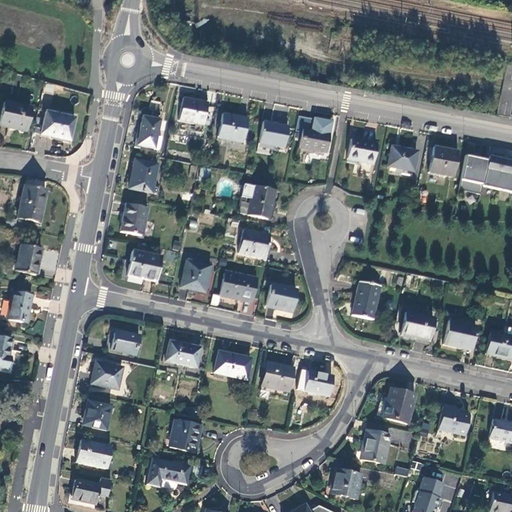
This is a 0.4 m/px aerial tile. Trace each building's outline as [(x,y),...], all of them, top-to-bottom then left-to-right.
[(183,99),(179,121),(203,126),(207,103),(183,99)] [(4,102),(0,120),(0,125),(9,128),(9,126),(25,130),(30,108),(4,102)] [(45,111),(40,134),(51,137),(52,135),(70,139),(74,118),(45,111)] [(221,114),(217,137),(231,140),(231,141),(242,143),(247,119),(221,114)] [(142,134),(139,146),(158,150),(161,138),(156,137),(159,120),(142,117),(139,134),(142,134)] [(302,129),(311,131),(313,120),(298,117),(295,131),(302,133),(302,129)] [(298,148),(325,154),(329,135),(328,135),(331,123),(314,119),(313,120),(311,131),(302,129),(302,133),(298,148)] [(262,122),(258,143),(283,148),(288,127),(262,122)] [(351,139),(347,160),(372,165),(376,144),(351,139)] [(390,147),(386,167),(414,173),(418,152),(390,147)] [(433,148),(428,174),(452,178),(457,152),(433,148)] [(459,191),(480,195),(482,187),(488,159),(478,157),(477,159),(466,156),(459,191)] [(497,190),(503,160),(488,157),(488,159),(482,187),(497,190)] [(511,162),(503,160),(497,190),(511,193),(511,162)] [(134,161),(129,188),(151,193),(157,165),(134,161)] [(208,179),(210,170),(201,168),(199,177),(208,179)] [(268,219),(274,192),(243,185),(240,198),(250,200),(247,215),(268,219)] [(24,186),(17,218),(39,223),(46,191),(24,186)] [(274,192),(268,219),(271,220),(274,203),(277,202),(278,193),(274,192)] [(125,204),(120,233),(141,236),(143,225),(144,225),(147,208),(125,204)] [(244,230),(238,254),(262,259),(265,245),(267,245),(269,235),(244,230)] [(20,245),(15,270),(36,275),(41,249),(20,245)] [(132,251),(126,276),(155,282),(161,257),(132,251)] [(186,261),(180,287),(190,290),(191,288),(205,291),(210,267),(186,261)] [(224,272),(219,296),(231,299),(231,298),(251,302),(256,279),(224,272)] [(354,301),(375,306),(379,287),(358,283),(354,301)] [(270,285),(266,306),(291,312),(295,291),(270,285)] [(12,292),(6,320),(26,324),(32,296),(12,292)] [(371,321),(375,306),(354,301),(351,316),(371,321)] [(405,313),(400,336),(427,342),(432,319),(405,313)] [(448,321),(442,346),(470,352),(475,327),(448,321)] [(511,337),(505,336),(489,332),(485,355),(511,360),(511,337)] [(114,333),(110,350),(134,356),(138,336),(129,334),(128,336),(114,333)] [(0,338),(0,369),(8,371),(11,359),(7,359),(11,341),(0,338)] [(169,341),(164,361),(195,368),(200,348),(169,341)] [(217,351),(213,372),(245,380),(250,358),(217,351)] [(266,362),(261,386),(287,391),(292,368),(266,362)] [(96,363),(92,381),(102,384),(101,387),(117,390),(122,368),(96,363)] [(157,371),(156,377),(164,379),(165,373),(157,371)] [(307,371),(303,391),(328,396),(332,376),(307,371)] [(390,389),(388,400),(387,404),(385,403),(381,417),(406,424),(414,395),(390,389)] [(387,404),(388,400),(383,398),(382,403),(378,402),(375,416),(381,417),(385,403),(387,404)] [(85,416),(83,426),(105,431),(110,407),(87,401),(84,416),(85,416)] [(442,406),(437,429),(464,435),(468,416),(453,412),(453,408),(442,406)] [(0,492),(3,474),(7,455),(10,437),(14,411),(9,410),(0,408),(0,492)] [(511,443),(511,422),(508,422),(508,423),(492,419),(487,438),(511,443)] [(173,432),(169,448),(194,453),(199,427),(174,421),(171,431),(173,432)] [(363,445),(360,460),(382,465),(388,436),(365,431),(362,445),(363,445)] [(82,452),(79,463),(105,469),(110,447),(80,440),(78,451),(82,452)] [(152,459),(146,485),(158,488),(160,480),(185,486),(188,467),(152,459)] [(407,477),(409,470),(397,466),(394,473),(407,477)] [(335,480),(332,493),(355,498),(360,475),(335,469),(333,479),(335,480)] [(433,511),(435,508),(437,509),(440,500),(438,499),(442,484),(422,478),(418,493),(415,492),(411,502),(414,503),(411,511),(433,511)] [(79,498),(78,502),(95,505),(97,495),(107,497),(110,481),(100,479),(99,485),(74,480),(71,496),(79,498)] [(511,511),(511,493),(511,494),(510,496),(493,493),(488,511),(511,511)]
